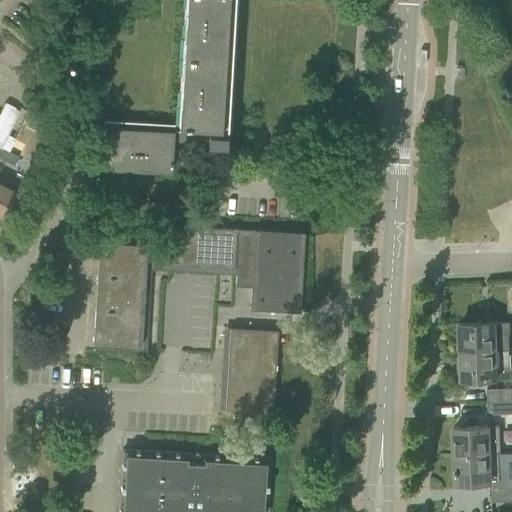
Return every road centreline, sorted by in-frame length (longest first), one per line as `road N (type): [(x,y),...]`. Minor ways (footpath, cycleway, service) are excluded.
road 1 (tertiary): [(390,267),(407,0)]
road 2 (tertiary): [(377,511),(390,267)]
road 3 (residential): [(0,50),(60,91),(66,148),(47,212)]
road 4 (residential): [(390,267),(511,262)]
